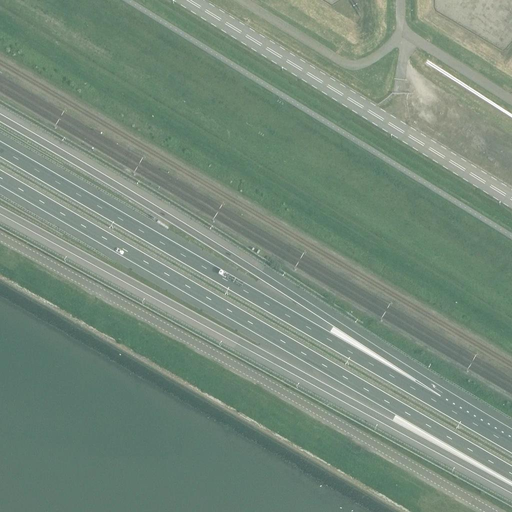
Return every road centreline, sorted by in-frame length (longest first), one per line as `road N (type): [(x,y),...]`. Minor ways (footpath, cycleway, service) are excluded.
road 1 (motorway): [(0,178),(511,474)]
road 2 (motorway): [(0,211),(511,483)]
road 3 (unclassified): [(489,511),(0,237)]
road 4 (motorway): [(437,402),(335,324),(0,118)]
road 5 (motorway): [(437,402),(0,149)]
road 6 (unclassified): [(511,199),(185,0)]
